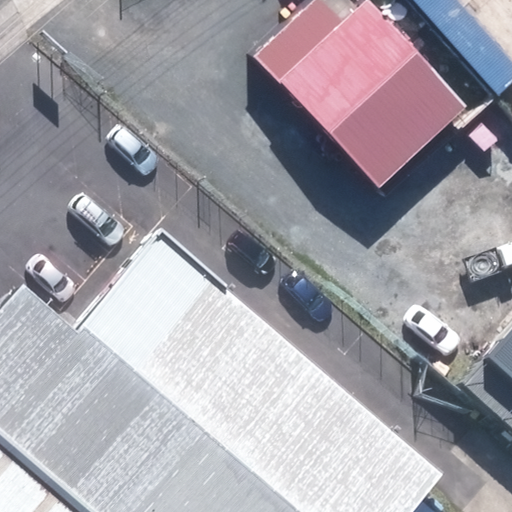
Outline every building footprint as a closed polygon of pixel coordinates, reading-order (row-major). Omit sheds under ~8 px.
[(297,0),(241,54),(362,181),(401,144),(422,165),(483,107),(462,85),(450,96),(357,0),(351,0),(331,19),(313,0),(297,0)] [(511,0),(484,0),(467,15),(462,21),(511,78),(511,0)] [(422,511),(409,501),(427,479),(148,242),(61,346),(1,296),(0,297),(0,511),(422,511)] [(511,301),(454,367),(511,418),(511,301)] [(449,502),(461,511),(507,511),(467,480),(449,502)]
